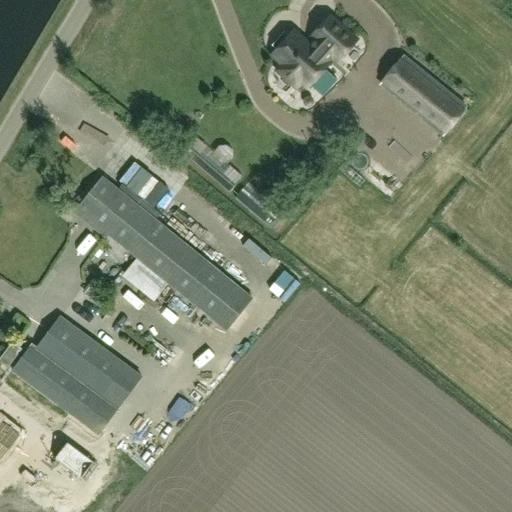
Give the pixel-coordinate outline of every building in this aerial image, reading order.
[(308,88),(329,64),(327,62),(333,56),(338,61),(357,41),(330,17),(312,37),(317,41),(311,47),(294,32),(289,37),(284,33),(273,46),(277,50),(272,55),(286,68),(281,74),(293,85),(299,79),(308,88)] [(403,57),(380,85),(442,136),(465,108),(403,57)] [(233,185),(241,176),(230,166),(222,176),(233,185)] [(133,180),(126,174),(118,184),(150,210),(158,200),(152,195),(160,186),(141,170),(133,180)] [(222,328),(249,295),(107,179),(79,213),(99,230),(101,229),(222,328)] [(141,382),(60,320),(37,350),(33,347),(12,374),(94,435),(99,439),(141,382)] [(0,461),(20,435),(2,422),(5,418),(0,414),(0,461)] [(69,445),(57,462),(84,482),(96,465),(69,445)]
